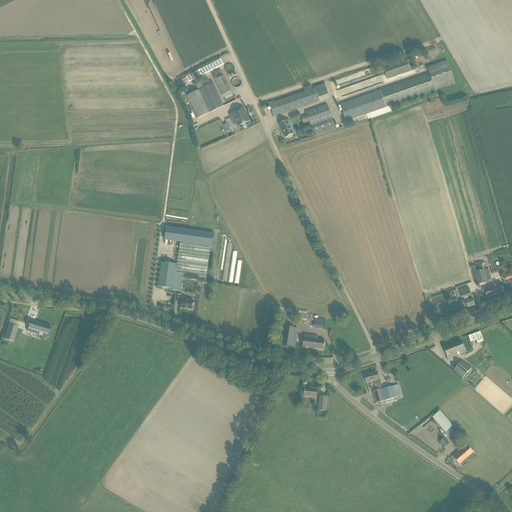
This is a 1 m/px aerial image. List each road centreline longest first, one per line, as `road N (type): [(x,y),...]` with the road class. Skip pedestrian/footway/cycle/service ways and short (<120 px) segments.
road 1 (tertiary): [(0,294),(110,307),(251,355),(328,368)]
road 2 (unclassified): [(375,356),(248,87)]
road 3 (unclassified): [(486,497),(387,430),(342,392),(328,368)]
road 4 (tertiary): [(375,356),(511,309)]
